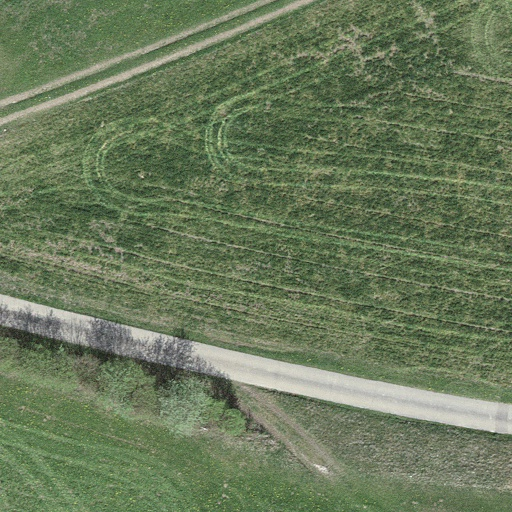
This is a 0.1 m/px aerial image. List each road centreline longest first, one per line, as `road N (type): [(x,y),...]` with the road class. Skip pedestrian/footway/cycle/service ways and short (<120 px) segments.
road 1 (unclassified): [(0,311),(276,376),(511,419)]
road 2 (track): [(0,112),(284,0)]
